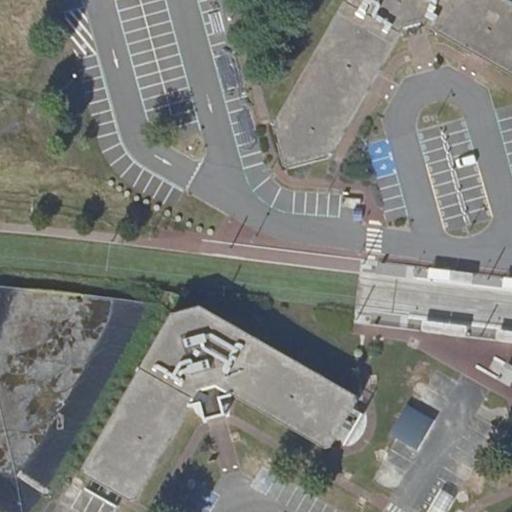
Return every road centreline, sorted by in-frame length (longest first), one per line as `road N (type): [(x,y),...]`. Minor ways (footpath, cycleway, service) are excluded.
road 1 (track): [(108,34),(68,43),(0,131)]
road 2 (track): [(0,203),(148,219)]
